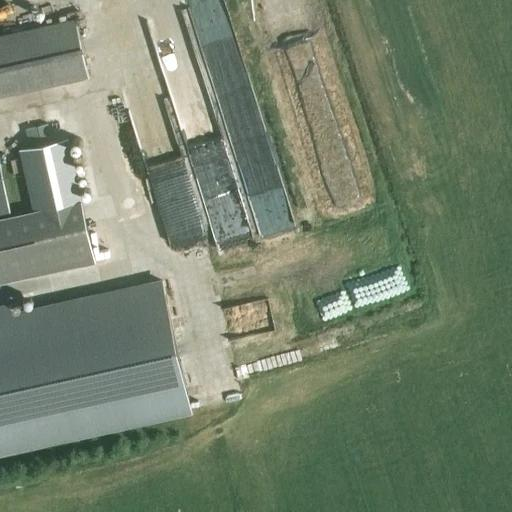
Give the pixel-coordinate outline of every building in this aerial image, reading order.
[(0,95),(88,76),(76,19),(0,35),(0,95)] [(232,79),(236,66),(213,59),(209,71),(232,79)] [(188,133),(197,131),(221,217),(220,217),(229,249),(264,239),(222,90),(180,102),(188,133)] [(173,126),(173,97),(143,97),(143,126),(173,126)] [(0,219),(0,280),(95,261),(86,222),(78,223),(74,204),(82,202),(67,138),(19,149),(33,213),(0,219)] [(0,165),(0,212),(10,210),(0,165)] [(0,452),(190,410),(162,282),(12,315),(10,307),(0,308),(0,452)]
